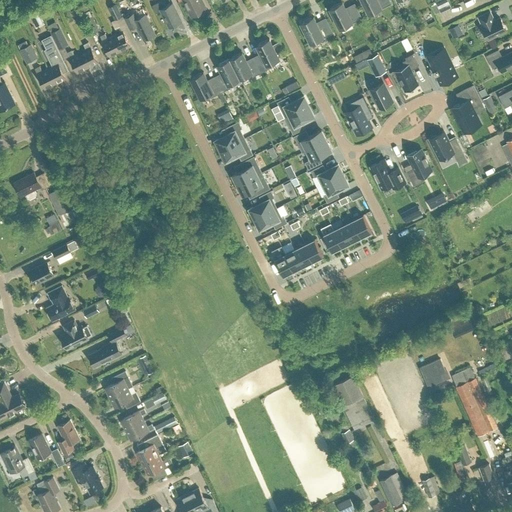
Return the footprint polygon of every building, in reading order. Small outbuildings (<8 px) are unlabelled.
[(183,0),(191,15),(206,8),(202,0),(183,0)] [(389,0),(362,0),(369,13),(390,2),(389,0)] [(181,20),(172,2),(166,5),(165,3),(160,1),(152,5),(156,12),(161,9),(170,26),(181,20)] [(348,6),(346,8),(342,1),(330,7),(340,27),(361,17),(354,3),(348,6)] [(83,15),(92,33),(99,29),(89,9),(86,2),(79,6),(83,13),(82,13),(83,15)] [(130,45),(123,30),(129,27),(122,13),(121,13),(116,2),(108,6),(115,19),(112,20),(118,32),(112,35),(120,50),(130,45)] [(480,25),(488,39),(507,30),(500,15),(495,18),(490,9),(477,15),(482,24),(480,25)] [(43,22),(38,11),(30,15),(36,26),(43,22)] [(144,39),(155,33),(145,13),(136,18),(134,12),(124,17),(130,28),(136,24),(144,39)] [(313,15),(301,22),(311,42),(332,31),(325,18),(319,21),(317,23),(313,15)] [(92,33),(86,22),(80,25),(85,36),(92,33)] [(69,44),(61,27),(59,27),(57,23),(49,27),(65,60),(70,57),(64,46),(69,44)] [(463,32),(458,23),(449,27),(453,37),(463,32)] [(120,50),(112,35),(107,37),(105,33),(100,35),(103,40),(102,40),(110,55),(120,50)] [(48,67),(55,83),(66,77),(59,64),(65,62),(51,34),(41,39),(46,48),(44,49),(52,65),(48,67)] [(269,38),(257,44),(262,55),(255,58),(261,71),(268,67),(267,64),(279,58),(269,38)] [(86,48),(80,51),(88,66),(98,61),(88,41),(84,43),(86,48)] [(38,56),(31,43),(20,48),(27,62),(38,56)] [(369,47),(353,55),(356,61),(372,53),(369,47)] [(88,66),(80,51),(74,54),(72,49),(67,51),(77,72),(88,66)] [(485,55),(492,68),(498,65),(501,72),(511,66),(511,50),(501,56),(498,49),(485,55)] [(445,50),(428,59),(439,83),(457,74),(445,50)] [(255,58),(248,62),(242,51),(230,57),(240,77),(252,71),(253,74),(261,71),(255,58)] [(409,62),(395,69),(405,90),(419,83),(412,68),(419,64),(413,52),(406,56),(409,62)] [(379,53),(368,59),(376,76),(387,71),(379,53)] [(216,78),(222,90),(230,86),(228,83),(240,77),(230,57),(218,63),(223,74),(216,78)] [(55,83),(48,67),(42,70),(40,65),(35,67),(45,88),(55,83)] [(222,90),(216,78),(209,81),(203,70),(191,77),(201,97),(209,93),(211,96),(223,91),(222,90)] [(344,70),(337,73),(339,79),(346,76),(344,70)] [(394,100),(384,80),(369,88),(379,108),(394,100)] [(5,81),(2,83),(0,83),(0,109),(15,102),(5,81)] [(460,102),(451,107),(464,132),(482,123),(473,105),(482,101),(473,83),(455,93),(460,102)] [(511,101),(511,87),(498,94),(504,106),(511,101)] [(481,97),(488,93),(485,88),(479,91),(481,97)] [(490,94),(483,98),(487,107),(491,115),(499,111),(495,103),(490,94)] [(288,95),(278,101),(286,117),(309,105),(304,95),(291,101),(290,99),(288,95)] [(206,107),(201,97),(194,100),(199,111),(206,107)] [(358,108),(346,114),(356,134),(363,131),(363,132),(369,129),(366,122),(372,118),(362,98),(355,102),(358,108)] [(309,105),(286,117),(293,132),(304,127),(303,123),(302,121),(314,115),(309,105)] [(263,107),(257,110),(260,115),(266,112),(263,107)] [(225,134),(216,139),(221,149),(245,137),(240,128),(242,127),(239,120),(225,127),(227,130),(228,133),(225,134)] [(451,135),(447,126),(433,133),(444,154),(456,147),(463,160),(470,156),(458,132),(451,135)] [(306,129),(295,135),(303,151),(305,150),(326,139),(321,129),(309,135),(306,129)] [(245,137),(221,149),(226,159),(238,153),(241,159),(253,153),(245,137)] [(326,139),(305,150),(309,159),(305,161),(309,168),(322,161),(319,155),(331,149),(326,139)] [(432,169),(422,148),(408,155),(414,167),(407,171),(414,185),(425,180),(422,174),(432,169)] [(237,171),(233,173),(238,183),(262,171),(254,155),(242,161),(244,164),(245,167),(237,171)] [(391,183),(393,188),(406,181),(398,166),(390,170),(384,158),(371,164),(382,187),(391,183)] [(324,184),(343,174),(338,164),(326,170),(323,165),(312,170),(315,176),(320,174),(324,184)] [(37,193),(35,188),(40,186),(41,189),(49,185),(43,172),(36,176),(34,171),(14,181),(21,195),(25,193),(28,197),(30,198),(36,195),(37,193)] [(262,171),(238,183),(243,193),(256,187),(258,193),(270,187),(262,171)] [(348,184),(343,174),(324,184),(329,193),(324,196),(327,202),(339,196),(336,191),(348,184)] [(294,185),(299,182),(296,176),(291,178),(294,185)] [(287,189),(293,187),(290,180),(284,183),(287,189)] [(59,214),(72,208),(61,186),(49,192),(59,214)] [(250,207),(255,217),(274,208),(269,198),(274,196),(271,190),(260,195),(262,201),(250,207)] [(255,217),(260,228),(273,221),(275,227),(287,221),(284,215),(279,218),(274,208),(255,217)] [(362,212),(352,217),(361,233),(370,228),(362,212)] [(352,217),(343,222),(351,238),(361,233),(352,217)] [(351,238),(343,222),(333,226),(341,243),(351,238)] [(333,226),(323,231),(332,248),(341,243),(333,226)] [(314,236),(304,241),(312,258),(322,253),(314,236)] [(304,241),(294,246),(302,263),(312,258),(304,241)] [(51,250),(56,258),(71,250),(66,242),(51,250)] [(302,263),(294,246),(284,251),(293,268),(302,263)] [(284,251),(275,256),(283,273),(293,268),(284,251)] [(35,283),(54,274),(47,261),(29,270),(35,283)] [(84,272),(87,279),(99,273),(96,266),(84,272)] [(53,319),(75,308),(69,295),(68,296),(62,284),(48,291),(54,303),(47,307),(53,319)] [(82,309),(86,316),(98,310),(94,302),(82,309)] [(448,323),(454,336),(476,326),(470,313),(448,323)] [(76,346),(77,343),(88,338),(82,324),(78,326),(74,319),(63,324),(67,331),(60,335),(67,348),(70,347),(73,347),(76,346)] [(107,334),(111,342),(125,334),(121,326),(107,334)] [(119,344),(117,339),(102,346),(102,347),(89,354),(95,366),(108,359),(109,360),(122,353),(118,344),(119,344)] [(154,370),(146,353),(137,358),(145,375),(154,370)] [(418,366),(427,386),(443,379),(440,373),(445,370),(439,356),(418,366)] [(474,376),(469,365),(451,373),(456,384),(468,379),(474,376)] [(133,385),(128,375),(125,370),(114,375),(117,381),(105,386),(110,396),(128,387),(133,385)] [(375,418),(353,374),(332,384),(354,428),(375,418)] [(474,376),(468,379),(456,384),(456,385),(478,434),(498,425),(476,376),(474,376)] [(0,417),(0,418),(26,405),(19,392),(12,396),(4,380),(0,382),(0,399),(1,401),(0,401),(0,417)] [(133,385),(128,387),(110,396),(115,406),(126,401),(129,406),(141,400),(133,385)] [(155,403),(167,398),(163,391),(152,396),(155,403)] [(126,429),(144,420),(141,414),(146,411),(144,407),(121,419),(126,429)] [(162,420),(166,427),(177,422),(173,414),(162,420)] [(74,447),(71,442),(80,437),(70,418),(57,424),(64,438),(58,441),(64,453),(74,447)] [(147,425),(144,420),(126,429),(131,439),(154,427),(152,423),(147,425)] [(183,429),(180,422),(173,425),(177,432),(183,429)] [(51,450),(50,449),(42,432),(29,439),(38,457),(50,451),(51,450)] [(166,449),(163,444),(158,433),(147,439),(150,444),(137,451),(142,462),(159,454),(158,453),(166,449)] [(193,451),(188,440),(178,445),(184,456),(193,451)] [(455,446),(459,457),(459,458),(457,458),(459,464),(470,460),(463,443),(455,446)] [(34,470),(27,456),(21,459),(14,446),(3,452),(12,471),(18,468),(22,476),(34,470)] [(51,450),(50,451),(57,465),(64,462),(56,446),(50,449),(51,450)] [(74,457),(71,451),(64,454),(67,461),(74,457)] [(159,454),(142,462),(148,473),(164,465),(165,467),(173,463),(169,456),(162,460),(159,454)] [(86,484),(90,492),(104,485),(100,478),(101,478),(98,472),(97,472),(93,464),(87,468),(84,461),(71,468),(74,474),(76,474),(80,482),(86,484)] [(480,466),(486,485),(479,487),(481,494),(483,493),(487,503),(495,501),(494,498),(496,497),(489,477),(493,475),(489,463),(480,466)] [(379,479),(391,504),(408,496),(396,471),(379,479)] [(376,483),(371,473),(365,476),(370,486),(376,483)] [(420,479),(427,496),(439,491),(432,474),(420,479)] [(53,475),(45,480),(44,479),(37,482),(42,492),(37,494),(42,503),(41,503),(45,511),(47,511),(50,511),(61,507),(53,492),(60,489),(53,475)] [(459,511),(463,511),(474,508),(470,498),(472,497),(466,482),(448,489),(454,504),(456,503),(459,511)] [(367,496),(362,485),(353,490),(358,500),(367,496)] [(199,487),(188,492),(198,511),(204,509),(205,511),(219,511),(212,498),(206,501),(199,487)] [(383,511),(382,510),(388,507),(378,488),(373,490),(378,501),(371,504),(374,511),(383,511)] [(198,511),(188,492),(177,497),(184,511),(183,511),(198,511)] [(336,503),(340,511),(345,511),(354,508),(349,497),(336,503)] [(397,511),(411,511),(410,508),(406,510),(402,501),(394,505),(397,511)]
